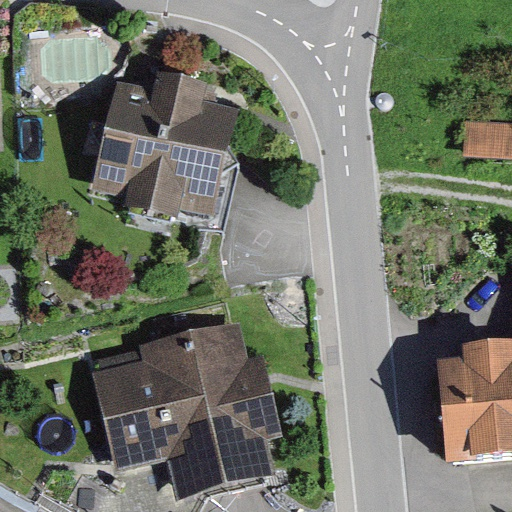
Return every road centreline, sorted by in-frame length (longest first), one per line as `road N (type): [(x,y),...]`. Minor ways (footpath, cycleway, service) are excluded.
road 1 (unclassified): [(384,511),(336,65)]
road 2 (residential): [(336,65),(273,19),(203,0)]
